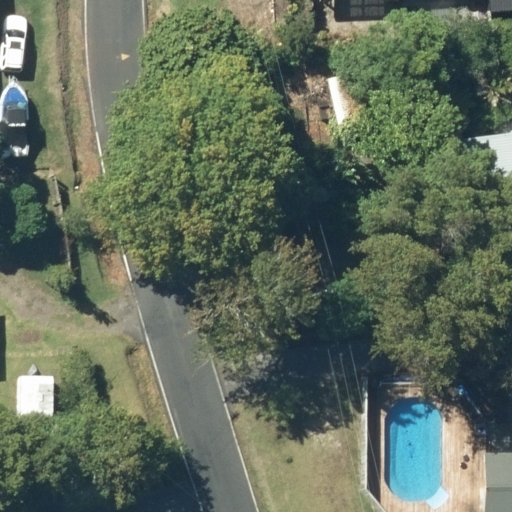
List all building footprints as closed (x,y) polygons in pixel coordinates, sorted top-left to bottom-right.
[(511,0),(469,0),(469,8),(511,6),(511,0)] [(377,24),(388,63),(426,61),(423,21),(377,24)] [(511,128),(431,133),(439,284),(511,281),(511,128)] [(472,511),(511,511),(511,375),(511,376),(511,450),(471,451),(472,511)] [(167,511),(154,478),(107,496),(113,511),(167,511)]
